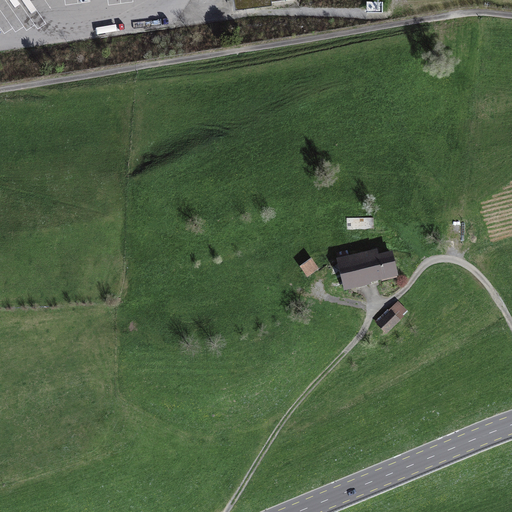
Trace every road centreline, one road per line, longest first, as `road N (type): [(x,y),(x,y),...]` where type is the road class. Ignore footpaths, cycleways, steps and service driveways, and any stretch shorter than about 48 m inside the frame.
road 1 (unclassified): [(511,15),(461,12),(0,90)]
road 2 (track): [(511,331),(483,281),(457,264),(437,261),(420,271),(392,301),(375,306),(350,350),(282,424),(226,511)]
road 3 (primary): [(511,427),(300,511)]
